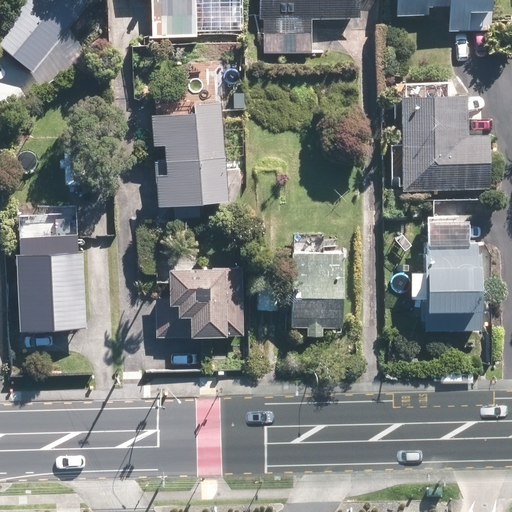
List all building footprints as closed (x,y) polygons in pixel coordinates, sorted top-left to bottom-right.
[(80,8),(69,0),(24,0),(0,32),(0,45),(33,70),(80,8)] [(146,0),(148,36),(186,34),(183,0),(146,0)] [(354,0),(264,0),(267,48),(306,46),(305,20),(355,18),(354,0)] [(483,28),(481,0),(391,0),(392,13),(449,9),(450,30),(483,28)] [(482,139),(457,140),(455,101),(397,105),(400,144),(403,186),(460,182),(485,181),(482,139)] [(214,114),(147,123),(159,214),(226,205),(214,114)] [(82,235),(22,238),(26,321),(85,319),(82,235)] [(474,248),(419,250),(423,331),(477,328),(474,248)] [(344,325),(341,253),(289,255),(292,328),(344,325)] [(237,332),(235,271),(161,274),(164,336),(237,332)]
